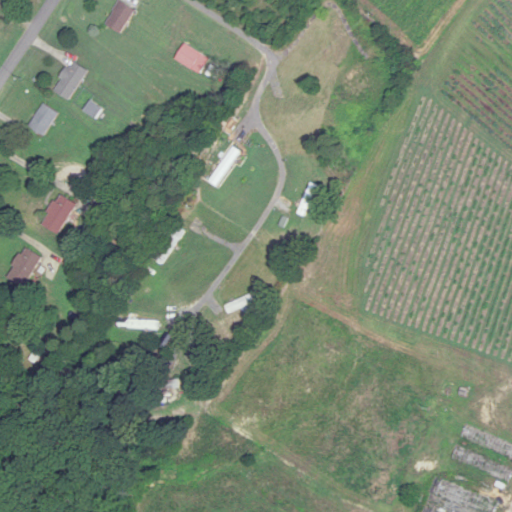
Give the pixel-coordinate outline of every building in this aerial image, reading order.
[(137,11),(121,2),(107,25),(123,35),(137,11)] [(201,75),(211,60),(188,45),(178,60),(201,75)] [(89,70),(72,61),(57,93),(74,101),(89,70)] [(358,100),(377,79),(363,66),(344,87),(358,100)] [(86,110),(95,119),(103,111),(93,102),(86,110)] [(275,108),(276,117),(318,111),(316,102),(275,108)] [(32,127),(47,136),(61,114),(45,104),(32,127)] [(243,153),(236,148),(211,182),(218,187),(243,153)] [(80,208),(65,196),(43,222),(58,234),(80,208)] [(164,266),(189,233),(181,227),(156,261),(164,266)] [(9,277),(25,288),(45,259),(29,248),(9,277)] [(257,302),(252,294),(228,308),(233,316),(257,302)] [(161,330),(161,320),(119,320),(119,330),(161,330)]
